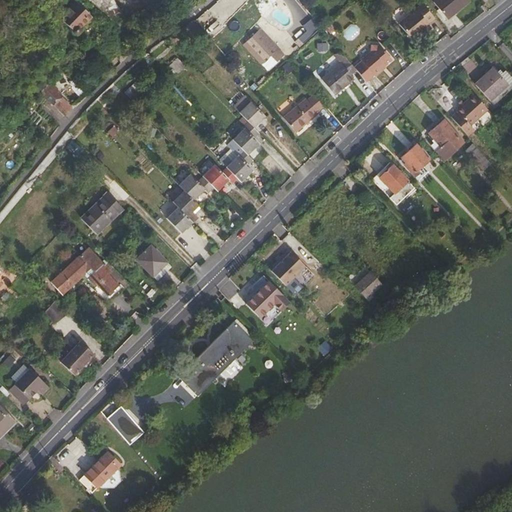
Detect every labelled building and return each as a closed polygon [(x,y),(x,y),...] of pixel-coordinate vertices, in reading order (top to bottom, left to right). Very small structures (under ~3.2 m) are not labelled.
[(76,0),(75,0),(69,6),(71,9),(61,18),(72,29),(72,31),(73,32),(74,32),(76,32),(77,31),(78,28),(82,24),(86,21),(87,14),(83,11),(85,8),(76,0)] [(468,0),(433,0),(433,1),(446,17),(468,0)] [(414,10),(398,24),(411,41),(418,35),(420,37),(430,29),(414,10)] [(259,28),(243,41),(265,67),(284,50),(277,42),(274,45),(259,28)] [(367,65),(358,72),(359,72),(370,85),(377,79),(378,80),(385,74),(384,73),(395,64),(383,49),(382,49),(375,47),(374,55),(365,63),(367,65)] [(359,72),(358,72),(349,61),(325,81),(338,96),(357,80),(354,77),(359,72)] [(58,64),(42,78),(46,83),(62,68),(58,64)] [(493,68),(475,84),(493,105),(511,88),(511,80),(503,71),(499,75),(493,68)] [(47,100),(62,113),(69,105),(52,89),(45,97),(47,100)] [(454,112),(450,116),(467,135),(472,130),(468,125),(486,109),(472,93),(461,103),(459,101),(456,104),(458,106),(453,111),(454,112)] [(309,100),(286,120),(298,134),(321,114),(320,113),(328,107),(318,95),(311,102),(309,100)] [(251,125),(256,130),(268,119),(248,98),(236,110),(251,125)] [(41,106),(54,121),(62,113),(47,100),(41,106)] [(436,140),(431,144),(444,158),(463,141),(444,120),(429,132),(436,140)] [(235,143),(241,149),(250,159),(262,148),(256,143),(262,137),(256,130),(251,125),(244,131),(246,133),(235,143)] [(416,144),(402,157),(407,162),(405,164),(415,175),(423,168),(421,166),(429,159),(416,144)] [(230,171),(231,172),(241,182),(245,186),(255,175),(250,170),(255,164),(250,159),(241,149),(235,155),(240,160),(230,171)] [(390,161),(372,178),(395,203),(413,187),(390,161)] [(206,179),(207,181),(217,191),(221,195),(232,184),(235,188),(241,182),(231,172),(225,178),(217,169),(206,179)] [(182,188),(187,194),(197,204),(208,193),(211,197),(217,191),(207,181),(201,187),(193,179),(182,188)] [(175,205),(182,212),(190,221),(202,209),(197,204),(187,194),(175,205)] [(101,196),(78,216),(92,232),(115,211),(101,196)] [(405,199),(398,206),(403,211),(410,205),(405,199)] [(182,212),(170,223),(184,238),(196,227),(190,221),(182,212)] [(150,245),(136,259),(152,276),(167,262),(150,245)] [(51,283),(62,295),(86,273),(107,295),(118,285),(107,275),(110,272),(87,249),(51,283)] [(291,252),(271,270),(286,285),(305,266),(291,252)] [(371,272),(356,284),(367,298),(382,285),(371,272)] [(267,282),(245,303),(261,319),(282,297),(267,282)] [(44,314),(55,325),(66,314),(56,303),(44,314)] [(233,322),(179,378),(196,395),(249,339),(233,322)] [(82,342),(61,362),(75,375),(95,355),(82,342)] [(32,367),(9,390),(24,405),(38,391),(42,394),(50,386),(32,367)] [(0,406),(0,438),(16,423),(0,406)] [(96,488),(118,467),(109,458),(111,457),(107,452),(84,475),(96,488)] [(51,454),(48,457),(59,470),(62,467),(57,462),(51,454)]
